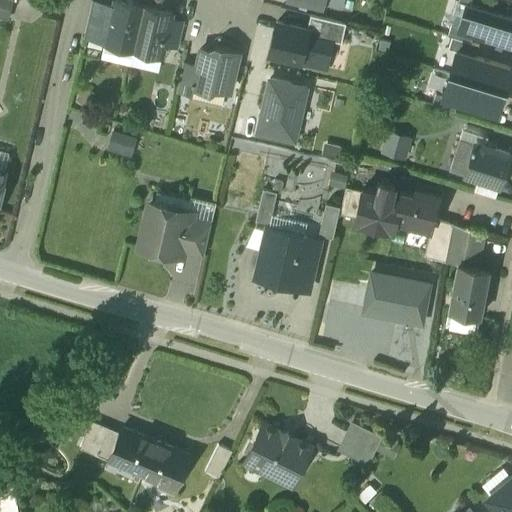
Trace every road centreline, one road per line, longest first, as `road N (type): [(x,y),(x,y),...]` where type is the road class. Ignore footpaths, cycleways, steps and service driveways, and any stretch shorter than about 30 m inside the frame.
road 1 (tertiary): [(11,273),(488,414)]
road 2 (residential): [(11,273),(75,0)]
road 3 (residential): [(511,276),(488,414)]
